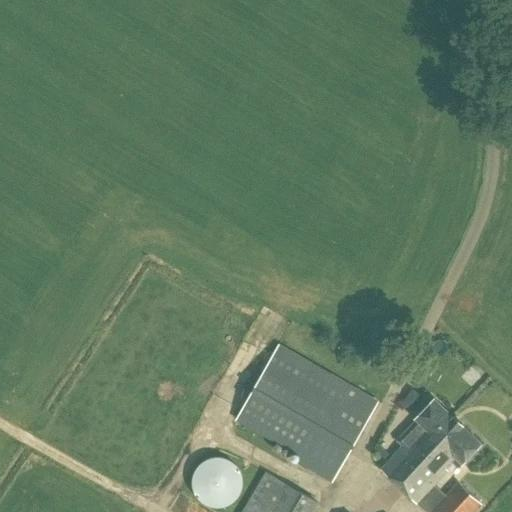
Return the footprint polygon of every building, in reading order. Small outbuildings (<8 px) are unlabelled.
[(333,479),(377,403),(278,346),(236,418),(301,455),(299,459),(333,479)] [(163,387),(149,402),(165,416),(178,401),(163,387)] [(424,511),(473,511),(481,504),(450,475),(480,444),(434,399),(415,419),(416,420),(396,441),(402,448),(381,470),(424,511)] [(214,508),(219,508),(221,507),(223,507),(225,506),(227,505),(229,504),(231,503),(233,502),(234,500),(236,499),(237,497),(238,495),(239,493),(240,491),(241,489),(241,487),(241,485),(241,482),(241,480),(241,478),(241,476),(240,474),(239,472),(238,470),(237,468),(236,466),(234,465),(231,462),(229,461),(227,460),(223,458),(221,458),(216,458),(214,458),(212,458),(210,459),(208,459),(204,461),(202,462),(200,464),(199,465),(197,467),(196,468),(195,470),(194,472),(193,474),(192,476),(192,478),(192,481),(191,483),(192,485),(192,487),(192,489),(193,491),(194,493),(195,495),(196,497),(197,499),(201,502),(202,503),(204,504),(206,505),(208,506),(210,507),(212,507),(214,508)] [(311,511),(317,503),(265,473),(242,511),(311,511)]
